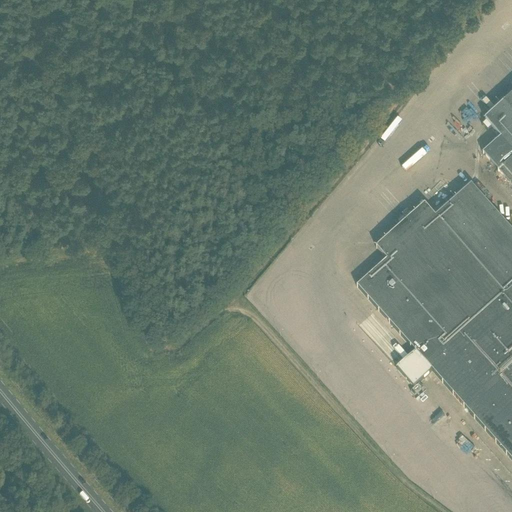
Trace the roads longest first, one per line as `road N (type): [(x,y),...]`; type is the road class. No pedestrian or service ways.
road 1 (track): [(234,292),(173,341),(155,331),(33,0)]
road 2 (track): [(234,292),(403,485),(439,511)]
road 3 (primary): [(101,511),(0,387)]
